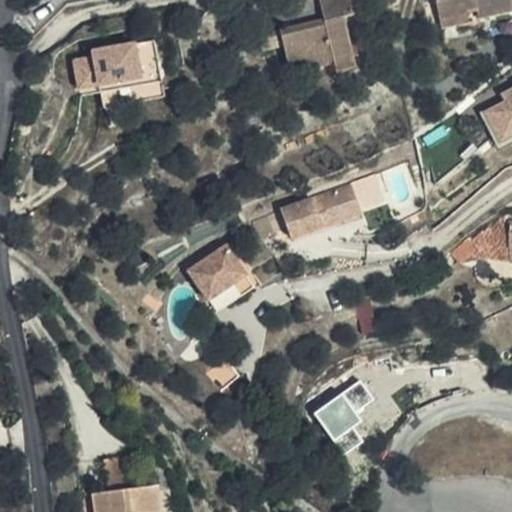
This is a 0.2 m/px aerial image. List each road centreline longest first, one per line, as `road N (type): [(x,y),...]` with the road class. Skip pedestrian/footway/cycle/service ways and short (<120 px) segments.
road 1 (residential): [(41,511),(36,430),(0,214)]
road 2 (residential): [(394,510),(395,457),(420,422),(468,404),(511,409)]
road 3 (unclassified): [(511,509),(435,501),(394,510)]
